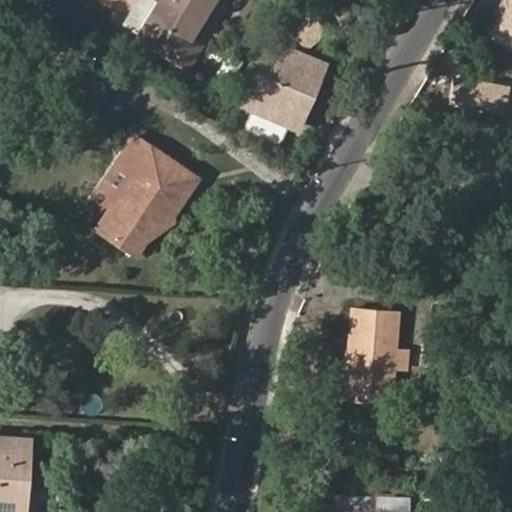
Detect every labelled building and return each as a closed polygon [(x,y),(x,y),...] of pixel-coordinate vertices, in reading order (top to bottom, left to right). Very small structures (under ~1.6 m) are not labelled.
[(156,0),(134,0),(119,24),(139,34),(158,2),(156,0)] [(159,0),(158,2),(139,34),(137,38),(183,68),(198,45),(188,38),(211,0),(159,0)] [(511,0),(497,0),(481,29),(511,47),(511,0)] [(325,61),(272,38),(246,99),(299,122),(306,104),(301,101),(311,77),(317,80),(325,61)] [(105,84),(77,66),(59,92),(86,112),(105,84)] [(511,111),(511,94),(511,77),(454,72),(451,106),(511,111)] [(197,176),(138,135),(116,165),(130,176),(118,191),(105,182),(94,195),(123,215),(108,237),(134,255),(149,233),(145,229),(158,210),(168,217),(197,176)] [(105,182),(118,191),(130,176),(116,165),(105,182)] [(21,207),(1,195),(0,196),(0,239),(1,240),(21,207)] [(149,233),(154,236),(168,217),(158,210),(145,229),(149,233)] [(453,325),(454,308),(431,305),(429,322),(453,325)] [(398,311),(351,308),(347,353),(353,353),(350,386),(391,389),(398,311)] [(342,397),(390,402),(391,389),(350,386),(353,353),(347,353),(342,397)] [(29,464),(30,436),(0,433),(0,506),(17,508),(21,463),(29,464)] [(0,511),(25,511),(29,464),(21,463),(17,508),(0,506),(0,511)] [(319,499),(318,511),(334,511),(335,499),(319,499)] [(335,499),(334,511),(374,511),(375,501),(335,499)] [(374,511),(408,511),(409,502),(407,502),(375,501),(374,511)]
